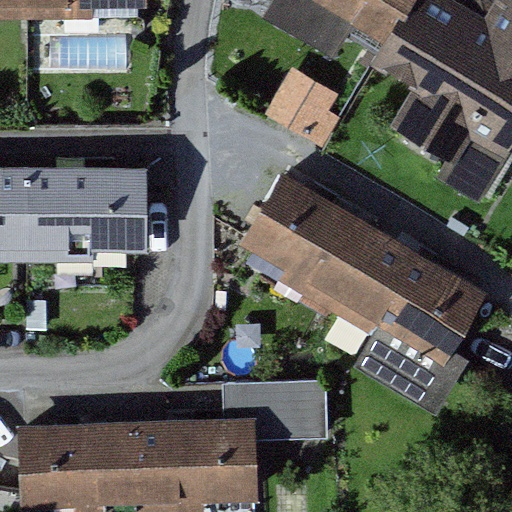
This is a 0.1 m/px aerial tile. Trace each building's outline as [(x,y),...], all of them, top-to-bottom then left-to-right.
[(146,0),(0,0),(0,11),(147,10),(146,0)] [(511,0),(506,0),(498,13),(477,0),(283,0),(273,17),(346,61),(360,37),(424,76),(403,111),(503,172),(511,156),(511,0)] [(154,163),(0,166),(0,251),(156,248),(154,163)] [(495,302),(299,182),(257,251),(453,371),(495,302)] [(263,415),(31,421),(33,511),(80,511),(265,507),(263,415)]
